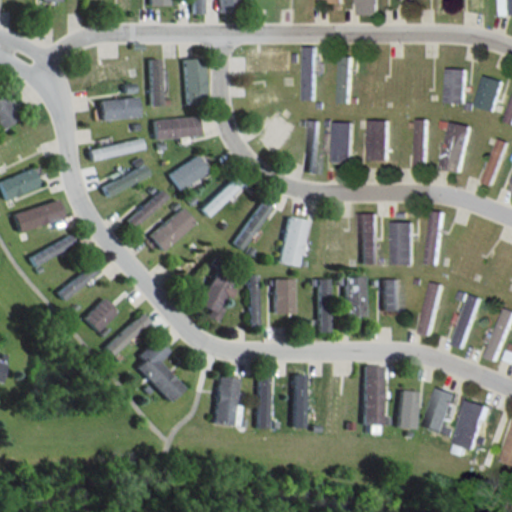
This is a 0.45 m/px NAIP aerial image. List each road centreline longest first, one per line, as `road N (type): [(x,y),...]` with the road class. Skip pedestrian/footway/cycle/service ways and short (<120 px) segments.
road 1 (residential): [(37,67),(58,102),(80,205),(191,335),(232,350),(406,351),(511,388)]
road 2 (residential): [(30,76),(58,48),(101,32),(430,32),(505,45)]
road 3 (residential): [(219,32),(223,118),(241,153),(277,182),(334,192),(444,193),(511,218)]
